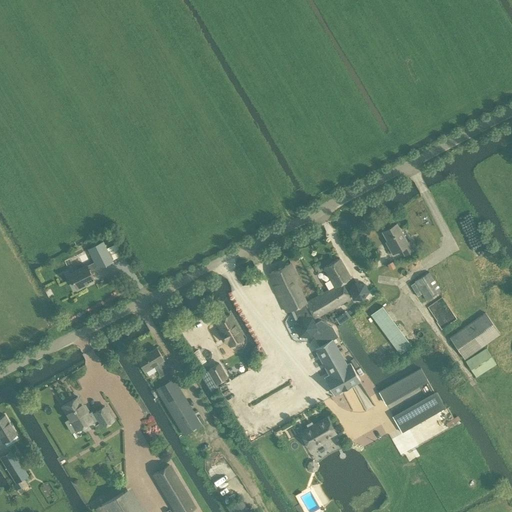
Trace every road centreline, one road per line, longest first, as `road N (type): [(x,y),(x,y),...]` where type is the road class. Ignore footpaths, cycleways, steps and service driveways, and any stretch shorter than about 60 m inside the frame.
road 1 (unclassified): [(0,376),(511,113)]
road 2 (unknown): [(409,166),(447,242),(403,294),(424,326)]
